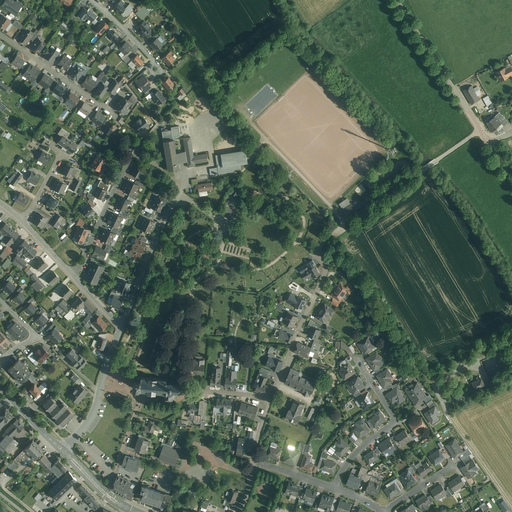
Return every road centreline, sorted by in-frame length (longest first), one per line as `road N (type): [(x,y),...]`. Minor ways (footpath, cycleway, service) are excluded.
road 1 (unclassified): [(479,130),(324,241)]
road 2 (residential): [(334,488),(349,459),(393,422),(358,355)]
road 3 (residential): [(73,276),(147,137)]
road 4 (unclassified): [(479,130),(396,0)]
road 5 (residential): [(269,401),(324,263)]
road 6 (residential): [(122,327),(178,193)]
road 7 (residential): [(0,32),(117,117)]
road 8 (residential): [(75,437),(94,412),(122,327)]
